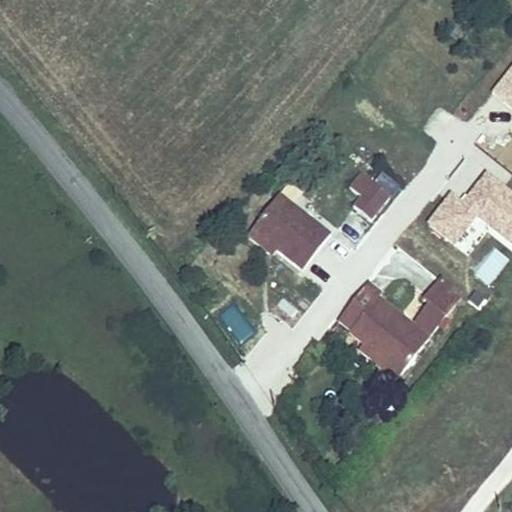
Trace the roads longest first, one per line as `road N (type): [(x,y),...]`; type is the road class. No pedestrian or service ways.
road 1 (tertiary): [(317,511),(193,334),(0,86)]
road 2 (unknown): [(436,511),(511,417)]
